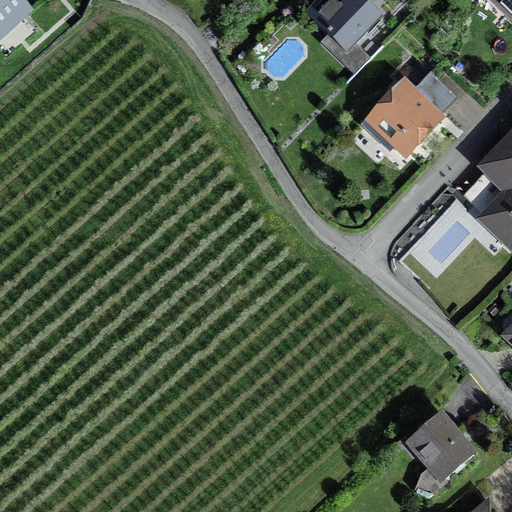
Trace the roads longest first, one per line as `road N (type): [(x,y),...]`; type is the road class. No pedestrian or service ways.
road 1 (residential): [(153,0),(171,8),(239,100),(304,210),(361,256)]
road 2 (residential): [(361,256),(511,101)]
road 3 (residential): [(361,256),(428,311),(511,400)]
